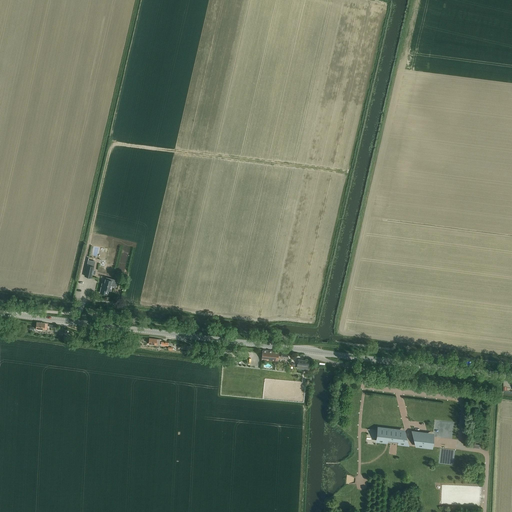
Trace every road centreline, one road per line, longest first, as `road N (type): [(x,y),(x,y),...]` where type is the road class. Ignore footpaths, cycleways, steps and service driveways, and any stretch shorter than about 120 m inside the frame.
road 1 (secondary): [(511,377),(0,313)]
road 2 (track): [(86,256),(113,144),(348,172)]
road 3 (track): [(0,335),(216,363),(218,351)]
road 4 (track): [(494,511),(501,391),(447,369)]
